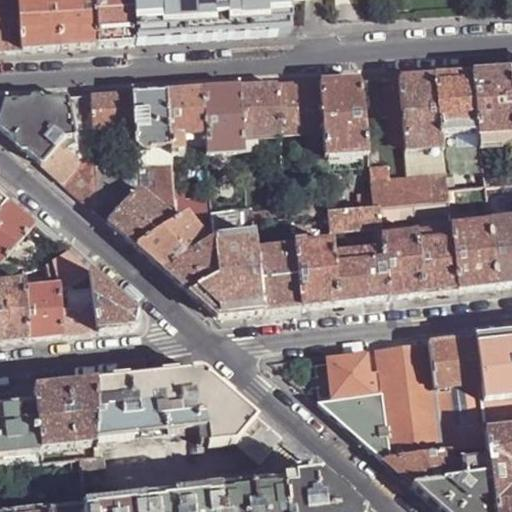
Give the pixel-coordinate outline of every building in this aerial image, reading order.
[(18,0),(0,0),(0,51),(3,52),(21,51),(18,0)] [(56,0),(18,0),(21,51),(45,49),(59,48),(56,0)] [(96,46),(93,0),(56,0),(59,48),(81,47),(96,46)] [(131,44),(129,0),(93,0),(96,46),(115,45),(131,44)] [(233,37),(290,34),(290,27),(288,2),(288,0),(129,0),(131,44),(154,42),(233,37)] [(485,75),(473,75),(480,135),(480,140),(511,137),(511,74),(511,73),(485,75)] [(450,77),(435,78),(442,137),(480,135),(473,75),(450,77)] [(413,79),(400,80),(400,82),(406,143),(407,153),(444,151),(442,137),(435,78),(413,79)] [(339,83),(321,84),(327,134),(330,160),(369,158),(360,82),(339,83)] [(387,83),(381,83),(386,145),(406,143),(400,82),(387,83)] [(300,86),(278,87),(283,136),(327,134),(321,84),(300,86)] [(255,88),(240,89),(245,139),(283,136),(278,87),(255,88)] [(221,90),(206,91),(209,136),(211,156),(246,154),(245,139),(240,89),(221,90)] [(185,93),(170,93),(176,158),(191,157),(190,137),(209,136),(206,91),(185,93)] [(149,95),(134,96),(136,129),(138,159),(138,168),(176,166),(176,158),(170,93),(149,95)] [(113,97),(93,98),(95,132),(136,129),(134,96),(113,97)] [(93,98),(69,100),(78,143),(62,144),(83,164),(65,185),(84,201),(97,212),(100,209),(98,170),(97,161),(95,132),(93,98)] [(0,128),(19,145),(43,166),(62,144),(78,143),(69,100),(0,103),(0,128)] [(62,144),(43,166),(60,180),(65,185),(83,164),(62,144)] [(444,151),(407,153),(408,180),(447,176),(444,151)] [(138,159),(97,161),(98,170),(138,168),(138,159)] [(138,168),(139,192),(178,224),(182,222),(176,166),(138,168)] [(391,167),(370,169),(372,195),(374,210),(380,210),(414,206),(449,203),(449,192),(447,176),(408,180),(393,181),(391,167)] [(106,220),(110,223),(139,192),(138,168),(98,170),(100,209),(97,212),(106,220)] [(486,188),(449,192),(449,203),(450,206),(488,202),(486,188)] [(139,192),(110,223),(127,238),(139,249),(178,224),(139,192)] [(0,195),(0,212),(9,203),(0,195)] [(372,195),(358,196),(359,212),(374,210),(372,195)] [(19,212),(9,203),(0,212),(0,265),(2,266),(34,226),(19,212)] [(335,205),(290,210),(291,219),(296,218),(307,217),(313,217),(332,215),(337,214),(335,205)] [(414,206),(380,210),(381,221),(415,217),(414,206)] [(337,214),(332,215),(334,235),(382,230),(381,221),(380,210),(374,210),(359,212),(337,214)] [(178,224),(139,249),(155,262),(166,272),(213,244),(187,218),(182,222),(178,224)] [(291,219),(257,222),(258,231),(267,230),(268,239),(297,236),(296,218),(291,219)] [(511,287),(511,221),(490,223),(498,289),(511,287)] [(453,230),(461,293),(485,290),(498,289),(490,223),(453,227),(453,230)] [(448,294),(461,293),(453,230),(417,234),(425,297),(448,294)] [(412,298),(425,297),(417,234),(383,238),(384,251),(390,301),(412,298)] [(192,295),(221,320),(245,317),(266,315),(260,251),(258,235),(219,239),(219,240),(223,280),(192,295)] [(213,244),(166,272),(181,285),(192,295),(223,280),(219,240),(213,244)] [(330,307),(340,306),(336,255),(334,244),(298,248),(304,310),(330,307)] [(289,312),(304,310),(298,248),(260,251),(266,315),(289,312)] [(384,251),(336,255),(340,306),(367,303),(390,301),(384,251)] [(77,263),(68,256),(66,258),(52,265),(55,279),(56,288),(57,297),(90,275),(77,263)] [(90,275),(57,297),(62,340),(86,337),(98,336),(90,275)] [(117,334),(132,333),(133,332),(138,328),(140,322),(137,316),(123,304),(90,275),(98,336),(117,334)] [(21,285),(0,287),(0,347),(19,345),(27,344),(22,292),(21,285)] [(56,288),(22,292),(27,344),(53,341),(62,340),(57,297),(56,288)] [(511,337),(476,341),(486,423),(511,419),(511,337)] [(443,345),(432,347),(445,455),(454,454),(465,452),(489,449),(487,434),(486,423),(476,341),(443,345)] [(395,351),(378,352),(378,355),(381,377),(383,395),(384,398),(321,407),(346,429),(354,436),(384,463),(445,455),(432,347),(395,351)] [(378,355),(366,356),(366,359),(369,378),(381,377),(378,355)] [(383,395),(381,377),(369,378),(366,359),(329,363),(333,398),(334,400),(383,395)] [(139,381),(98,385),(95,447),(98,447),(207,435),(208,451),(237,448),(258,423),(224,392),(209,380),(195,375),(139,381)] [(64,389),(35,393),(36,408),(41,455),(95,449),(95,447),(98,385),(64,389)] [(13,410),(0,411),(0,421),(4,461),(41,457),(41,455),(36,408),(13,410)] [(269,432),(258,423),(237,448),(258,467),(261,467),(281,442),(269,432)] [(511,511),(511,431),(487,434),(489,449),(490,459),(496,511),(511,511)] [(98,447),(95,447),(95,449),(91,462),(77,464),(78,474),(80,488),(96,487),(101,480),(98,447)] [(403,479),(412,487),(468,482),(466,463),(455,464),(454,454),(445,455),(384,463),(403,479)] [(468,482),(412,487),(434,508),(439,511),(496,511),(490,459),(466,462),(466,463),(468,482)] [(43,476),(42,478),(78,474),(77,464),(42,468),(43,476)] [(42,468),(7,472),(8,480),(43,476),(42,468)] [(360,511),(321,478),(295,480),(296,493),(284,494),(286,511),(360,511)] [(286,511),(284,494),(275,495),(274,492),(232,497),(232,500),(222,501),(223,511),(286,511)] [(223,511),(222,501),(207,503),(206,500),(163,504),(163,508),(145,510),(144,511),(223,511)]
